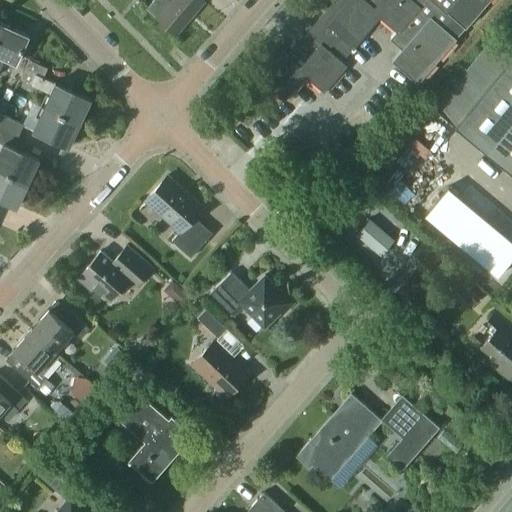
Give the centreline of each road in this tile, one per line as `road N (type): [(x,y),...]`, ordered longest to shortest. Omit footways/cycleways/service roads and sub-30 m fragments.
road 1 (residential): [(193,511),(341,339),(346,316),(338,298),(161,116)]
road 2 (residential): [(0,298),(161,116)]
road 3 (residential): [(161,116),(48,0)]
road 4 (residential): [(161,116),(260,0)]
